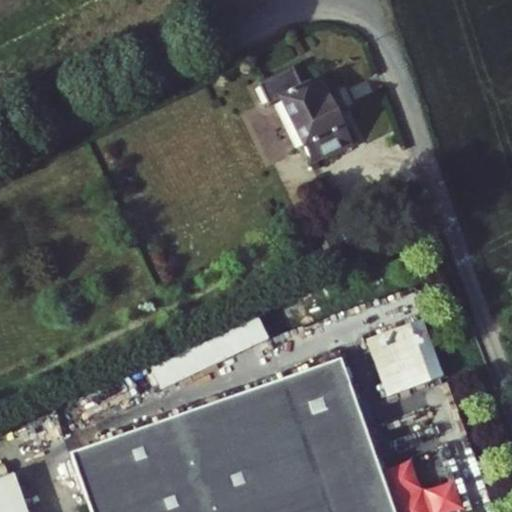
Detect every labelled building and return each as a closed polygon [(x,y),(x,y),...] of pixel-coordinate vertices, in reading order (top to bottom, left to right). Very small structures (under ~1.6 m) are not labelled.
[(298,89),(287,69),(252,87),(263,109),(270,105),(304,167),(348,145),(314,81),(298,89)] [(417,245),(408,227),(349,253),(359,273),(417,245)] [(342,281),(326,248),(315,253),(331,286),(342,281)] [(323,511),(387,511),(337,375),(281,396),(323,511)] [(323,511),(281,396),(117,455),(138,511),(323,511)] [(85,511),(138,511),(117,455),(71,472),(85,511)] [(0,497),(0,511),(21,511),(14,492),(0,497)]
